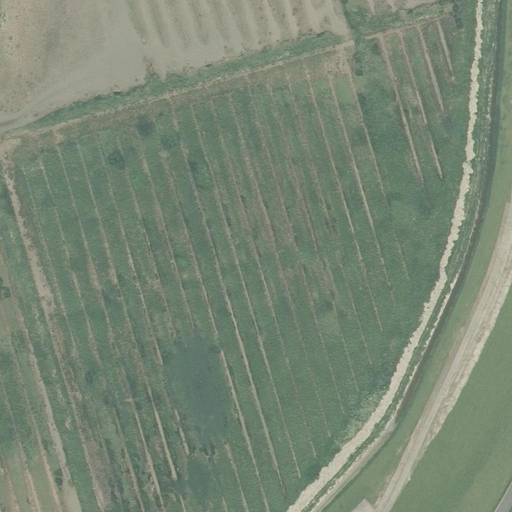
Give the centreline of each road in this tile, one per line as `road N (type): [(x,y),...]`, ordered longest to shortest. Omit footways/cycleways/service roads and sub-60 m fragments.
road 1 (track): [(467,337),(382,511)]
road 2 (track): [(467,337),(511,214)]
